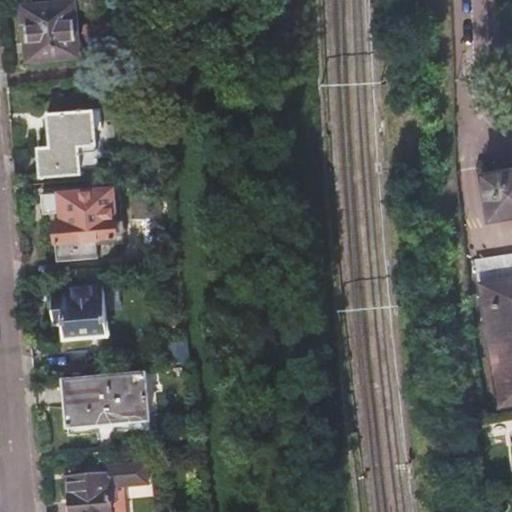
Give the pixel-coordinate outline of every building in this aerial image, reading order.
[(74,1),(28,5),(32,56),(79,52),(74,1)] [(53,150),(40,152),(43,176),(101,170),(95,109),(50,113),(53,150)] [(511,170),(483,175),(490,222),(511,218),(511,170)] [(43,194),(45,212),(55,211),(57,240),(59,260),(100,257),(98,238),(118,236),(117,231),(125,231),(124,220),(117,221),(113,187),(43,194)] [(511,259),(478,264),(482,290),(511,285),(511,259)] [(53,288),(54,299),(64,298),(66,323),(67,337),(110,333),(106,283),(53,288)] [(511,285),(482,290),(492,375),(511,371),(511,285)] [(192,388),(189,361),(168,363),(171,389),(192,388)] [(147,370),(66,377),(71,434),(152,427),(147,370)] [(511,371),(492,375),(497,413),(511,411),(511,371)] [(147,466),(93,469),(94,478),(69,480),(72,511),(128,511),(127,488),(148,487),(147,466)]
